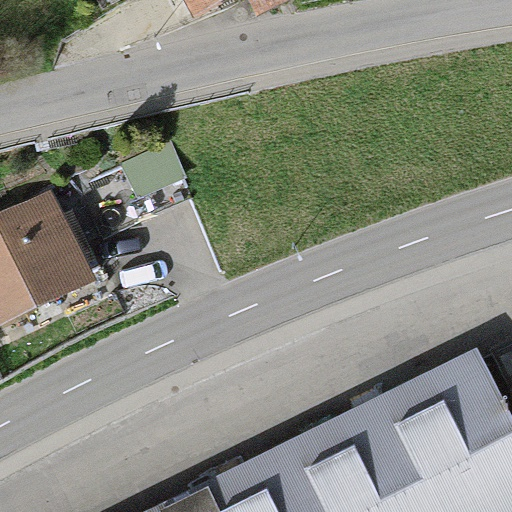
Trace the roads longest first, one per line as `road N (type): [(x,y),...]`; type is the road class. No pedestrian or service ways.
road 1 (secondary): [(0,427),(202,327),(511,207)]
road 2 (tertiary): [(511,1),(0,117)]
